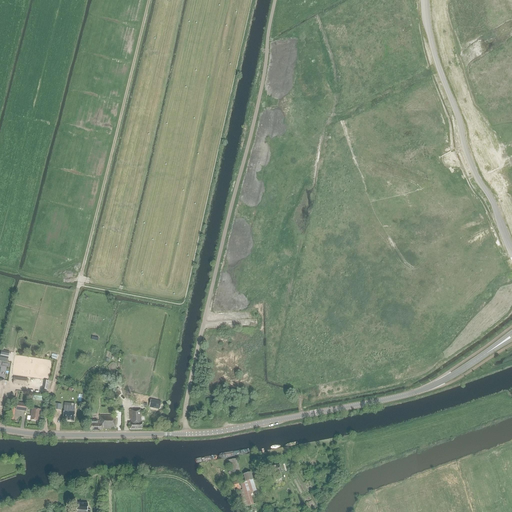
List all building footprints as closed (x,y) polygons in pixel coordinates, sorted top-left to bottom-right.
[(28,379),(14,377),(13,384),(27,386),(28,379)] [(117,389),(113,394),(117,398),(121,394),(117,389)] [(161,401),(151,399),(149,408),(159,410),(161,401)] [(26,412),(28,404),(17,402),(16,410),(26,412)] [(64,403),(64,406),(63,411),(62,420),(73,421),(73,415),(74,415),(75,404),(64,403)] [(38,421),(40,410),(31,409),(31,413),(30,420),(38,421)] [(129,430),(142,429),(142,423),(140,423),(140,410),(129,410),(129,420),(130,420),(130,423),(129,423),(129,430)] [(114,429),(115,416),(99,416),(99,421),(97,421),(97,419),(90,419),(89,430),(102,431),(102,428),(114,429)] [(231,472),(239,471),(236,459),(229,461),(231,472)] [(275,481),(281,479),(280,473),(281,472),(280,465),(267,468),(269,476),(274,474),(275,481)] [(244,507),(259,502),(253,479),(253,480),(251,472),(244,474),(245,481),(240,483),(242,490),(239,491),(244,507)] [(238,483),(238,482),(229,484),(231,490),(236,488),(237,491),(240,490),(239,487),(241,486),(240,483),(238,483)] [(68,509),(67,511),(90,511),(90,510),(87,510),(87,504),(76,503),(75,509),(68,509)]
